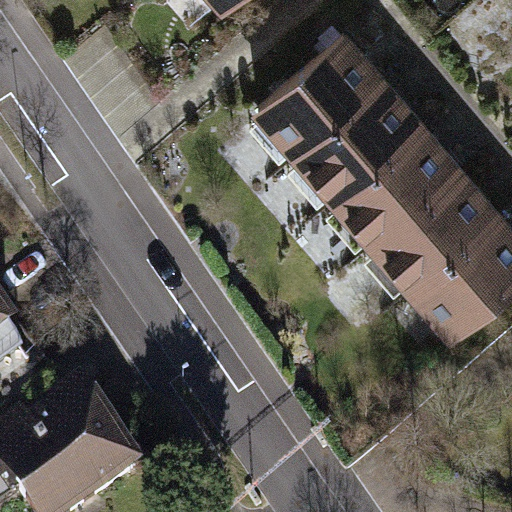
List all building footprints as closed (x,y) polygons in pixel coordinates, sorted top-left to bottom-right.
[(345,33),(259,105),(298,150),(383,78),(345,33)] [(383,78),(298,150),(337,195),(422,123),(383,78)] [(422,123),(337,195),(376,241),(461,168),(422,123)] [(461,168),(376,241),(414,286),(499,213),(461,168)] [(511,227),(499,213),(414,286),(453,331),(511,280),(511,227)] [(0,315),(0,363),(22,348),(0,315)] [(0,363),(0,427),(0,428),(18,415),(26,427),(60,404),(22,348),(0,363)] [(8,440),(0,445),(0,503),(21,489),(36,511),(70,511),(134,469),(79,390),(60,404),(26,427),(8,440)] [(0,428),(8,440),(26,427),(18,415),(0,428)]
